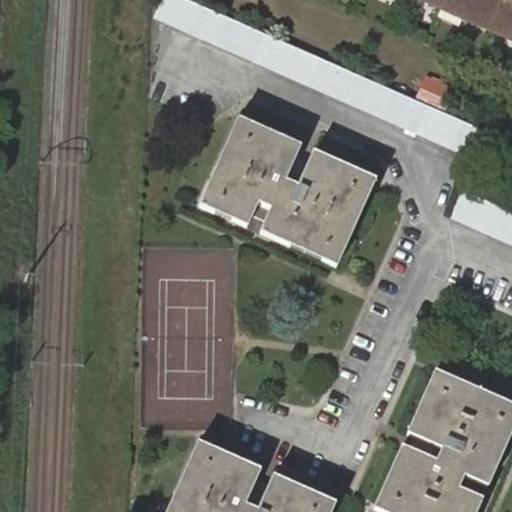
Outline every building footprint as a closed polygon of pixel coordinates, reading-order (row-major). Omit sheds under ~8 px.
[(476,128),(185,0),(162,0),(154,18),(464,155),(468,147),(476,128)] [(511,0),(420,0),(440,9),(493,32),(511,40),(511,0)] [(421,74),(411,97),(439,109),(449,86),(421,74)] [(221,180),(212,176),(198,207),(214,215),(217,208),(234,215),(231,222),(246,229),(249,222),(253,215),(266,221),(263,228),(260,235),(290,249),(293,242),(324,255),(321,262),(336,268),(350,237),(341,234),(352,209),(361,212),(375,181),(313,153),(299,185),(286,179),(300,148),(237,120),(223,152),(232,155),(221,180)] [(486,155),(494,137),(476,128),(468,147),(486,155)] [(223,152),(212,176),(221,180),(232,155),(223,152)] [(511,213),(472,196),(463,191),(451,218),(511,245),(511,213)] [(217,208),(214,215),(231,222),(234,215),(217,208)] [(350,237),(361,212),(352,209),(341,234),(350,237)] [(290,249),(321,262),(324,255),(293,242),(290,249)] [(462,395),(466,386),(434,373),(407,435),(438,449),(432,462),(401,448),(373,510),(378,511),(476,511),(481,500),(475,497),(468,494),(474,481),(481,484),(488,487),(501,457),(494,454),(508,424),(511,425),(511,406),(490,397),(487,406),(462,395)] [(490,397),(466,386),(462,395),(487,406),(490,397)] [(501,457),(511,433),(511,425),(508,424),(494,454),(501,457)] [(181,504),(173,500),(167,511),(331,511),(335,505),(273,477),(259,508),(246,502),(260,472),(198,444),(184,475),(192,479),(181,504)] [(184,475),(173,500),(181,504),(192,479),(184,475)]
